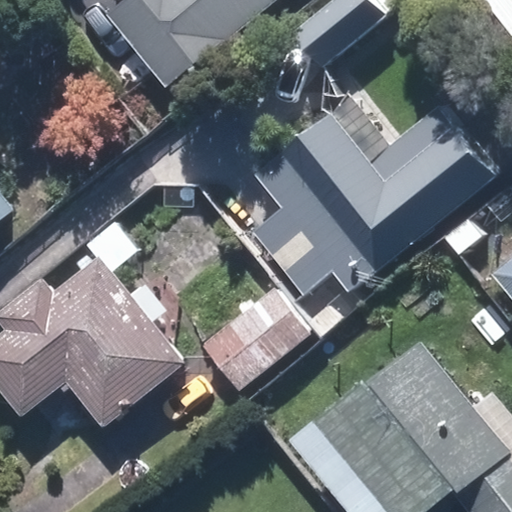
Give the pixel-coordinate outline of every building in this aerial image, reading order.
[(126,0),(110,13),(172,90),(285,0),(126,0)] [(385,0),(342,0),(297,35),(326,72),(398,17),(385,0)] [(335,115),(259,176),(286,209),(257,232),(308,295),(335,273),(354,297),(504,177),(447,107),(375,164),(335,115)] [(0,188),(0,231),(21,215),(0,188)] [(105,258),(0,341),(0,382),(29,419),(72,384),(109,430),(191,365),(105,258)] [(511,264),(498,275),(511,293),(511,264)] [(282,285),(206,345),(245,393),(320,333),(282,285)] [(427,341),(302,439),(359,511),(440,511),(461,496),(474,511),(511,511),(511,412),(498,395),(480,408),(427,341)]
